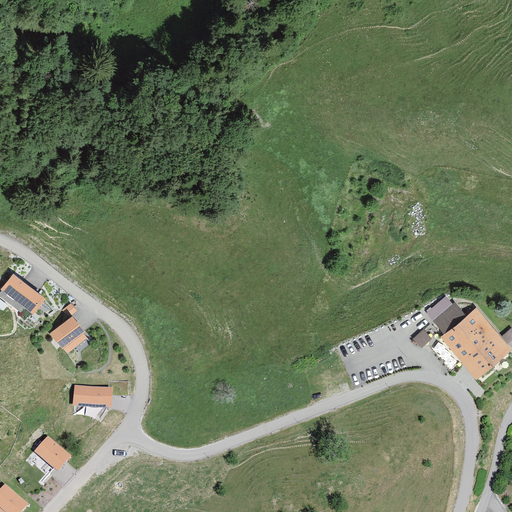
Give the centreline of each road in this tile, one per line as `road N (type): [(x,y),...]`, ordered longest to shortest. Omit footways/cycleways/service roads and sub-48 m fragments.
road 1 (residential): [(458,511),(471,426),(456,392),(428,376),(398,378),(191,454),(161,450),(125,429)]
road 2 (residential): [(125,429),(143,382),(131,339),(0,239)]
